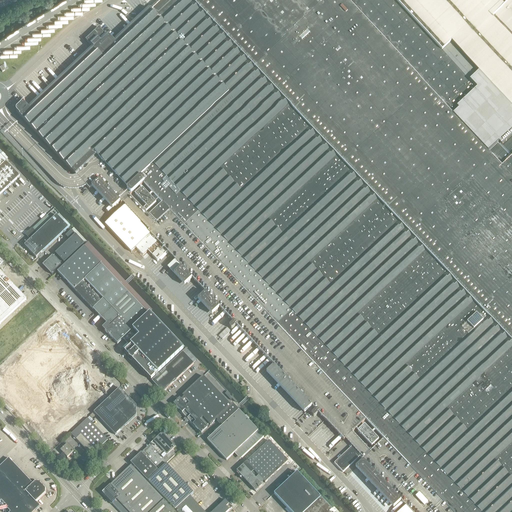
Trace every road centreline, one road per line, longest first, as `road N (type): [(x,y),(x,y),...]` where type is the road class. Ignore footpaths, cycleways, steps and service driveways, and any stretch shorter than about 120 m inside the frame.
road 1 (unclassified): [(161,411),(0,239)]
road 2 (unclassified): [(254,511),(161,411)]
